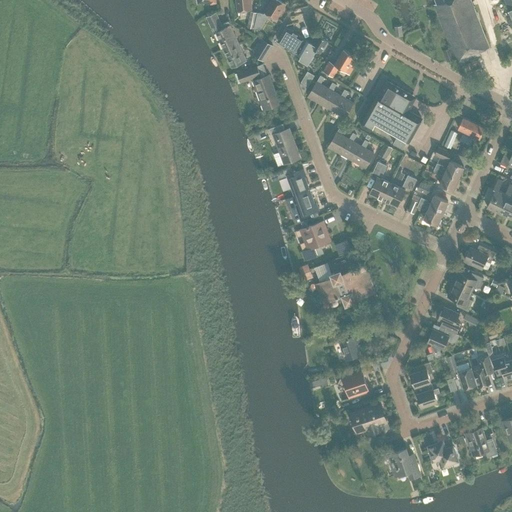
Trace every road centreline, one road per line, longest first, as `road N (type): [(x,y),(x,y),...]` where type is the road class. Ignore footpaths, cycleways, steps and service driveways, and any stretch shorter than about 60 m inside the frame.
road 1 (residential): [(447,252),(331,191),(283,58)]
road 2 (tertiary): [(511,106),(386,38),(343,0)]
road 3 (residential): [(409,429),(392,381),(447,252)]
